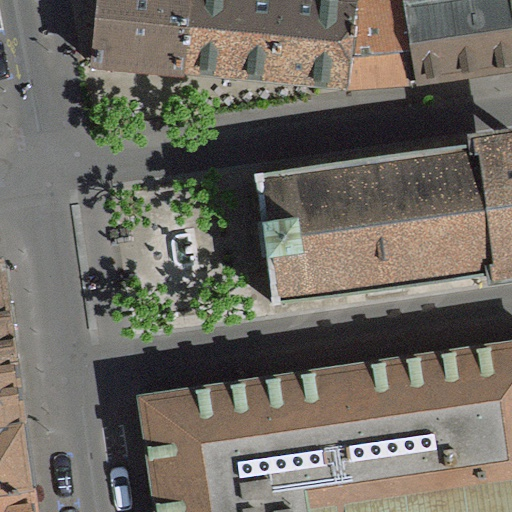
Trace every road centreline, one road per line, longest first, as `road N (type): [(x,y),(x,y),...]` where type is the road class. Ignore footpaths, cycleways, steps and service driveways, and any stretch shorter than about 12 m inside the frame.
road 1 (residential): [(511,105),(46,176)]
road 2 (residential): [(73,371),(511,307)]
road 3 (residential): [(73,371),(46,176)]
road 4 (residential): [(46,176),(44,112),(22,0)]
road 5 (residential): [(95,511),(73,371)]
